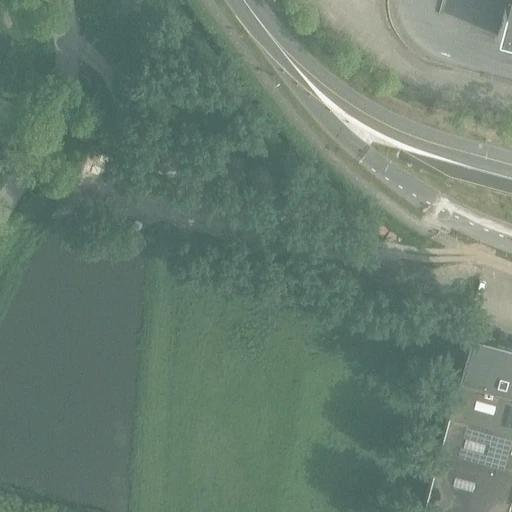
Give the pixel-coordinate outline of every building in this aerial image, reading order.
[(511,0),(507,0),(498,37),(511,40),(511,0)] [(458,314),(455,324),(465,327),(468,317),(458,314)] [(511,387),(511,342),(473,331),(461,374),(511,387)] [(511,387),(461,374),(449,416),(511,433),(511,387)] [(511,433),(449,416),(437,459),(511,479),(511,433)] [(508,511),(511,499),(511,479),(437,459),(426,501),(465,511),(508,511)] [(465,511),(426,501),(422,511),(465,511)]
